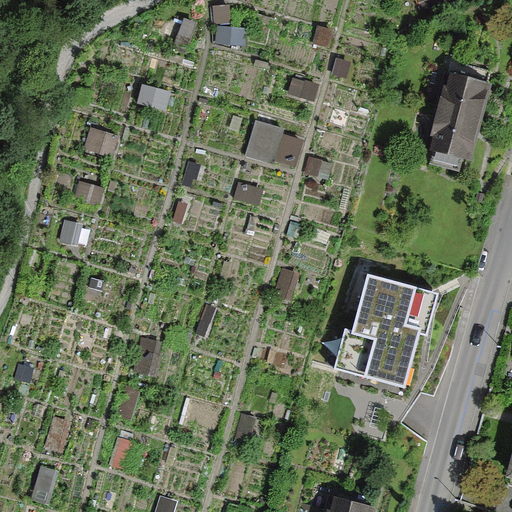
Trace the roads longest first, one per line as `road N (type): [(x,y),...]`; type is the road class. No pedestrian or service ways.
road 1 (track): [(0,305),(18,262),(66,58),(103,24),(154,0)]
road 2 (residential): [(431,511),(511,231)]
